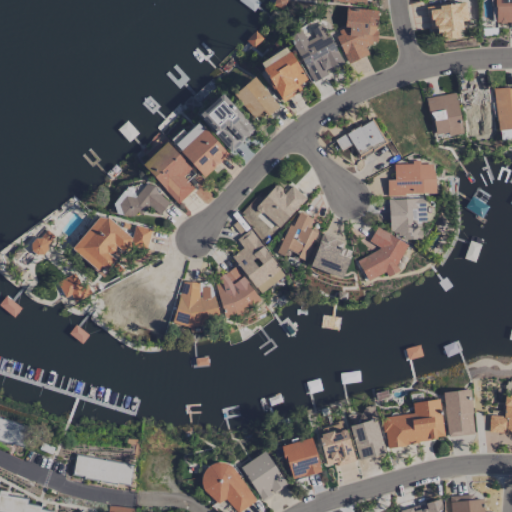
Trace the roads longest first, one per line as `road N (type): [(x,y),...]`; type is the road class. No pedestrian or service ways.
road 1 (residential): [(511,55),(412,67),(359,87),(298,130),(194,239)]
road 2 (residential): [(511,462),(460,458),(304,511)]
road 3 (residential): [(0,455),(108,493),(188,503),(201,511)]
